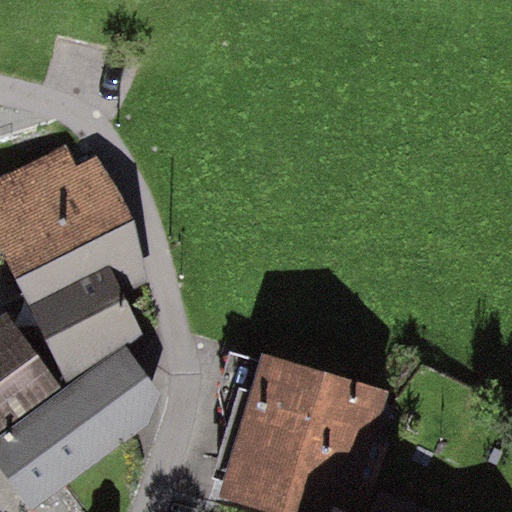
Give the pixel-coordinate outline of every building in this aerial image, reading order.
[(53,219),(69,247),(124,217),(93,161),(66,174),(58,154),(0,182),(0,219),(12,242),(53,219)] [(76,374),(92,376),(118,357),(115,354),(140,336),(123,300),(116,304),(106,285),(140,271),(124,217),(69,247),(53,219),(12,242),(48,309),(31,319),(60,373),(76,374)] [(74,394),(71,391),(72,390),(65,380),(48,392),(5,333),(0,337),(0,430),(8,442),(74,394)] [(149,403),(118,357),(92,376),(72,390),(71,391),(74,394),(8,442),(0,448),(0,511),(108,511),(131,469),(111,442),(142,418),(149,403)] [(223,393),(231,430),(216,480),(324,511),(339,511),(361,440),(384,447),(396,409),(233,358),(223,393)] [(414,511),(383,497),(375,511),(414,511)]
